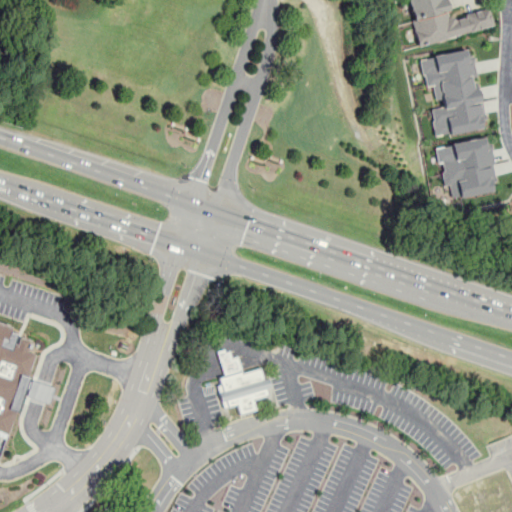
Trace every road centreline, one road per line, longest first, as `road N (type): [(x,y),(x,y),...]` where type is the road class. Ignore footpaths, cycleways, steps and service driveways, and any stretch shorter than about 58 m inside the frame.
road 1 (trunk): [(511,311),(217,211)]
road 2 (residential): [(202,254),(260,87),(272,39),(267,0)]
road 3 (trunk): [(202,254),(445,336)]
road 4 (trunk): [(217,211),(0,137)]
road 5 (residential): [(263,0),(192,203)]
road 6 (trunk): [(0,185),(202,254)]
road 7 (residential): [(159,345),(111,447),(46,511)]
road 8 (residential): [(192,203),(157,317),(159,345)]
